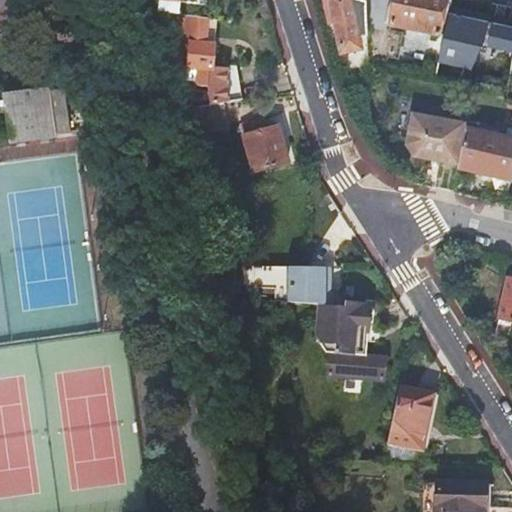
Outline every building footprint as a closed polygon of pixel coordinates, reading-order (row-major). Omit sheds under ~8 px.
[(170,13),(174,14),(176,1),(208,6),(208,0),(156,0),(156,11),(170,13)] [(358,40),(367,38),(366,13),(365,0),(328,0),(339,55),(360,51),(358,40)] [(393,0),(365,0),(366,13),(386,17),(389,0),(390,0),(393,0)] [(437,37),(444,0),(393,0),(390,18),(386,17),(366,13),(367,38),(368,69),(382,71),(383,61),(398,62),(401,35),(388,33),(389,27),(437,37)] [(215,103),(223,102),(240,101),(236,71),(212,69),(213,44),(199,43),(201,18),(176,14),(173,58),(175,65),(187,66),(187,68),(197,69),(202,86),(213,85),(215,103)] [(199,43),(213,44),(215,20),(201,18),(199,43)] [(53,102),(52,87),(7,92),(11,136),(57,132),(57,127),(72,125),(70,101),(53,102)] [(189,106),(200,138),(232,127),(223,102),(215,103),(189,106)] [(410,162),(455,170),(459,148),(462,132),(463,130),(463,129),(409,118),(403,150),(410,162)] [(263,119),(240,126),(253,174),(288,164),(278,127),(267,130),(263,119)] [(455,170),(454,173),(509,185),(509,183),(511,172),(511,143),(462,132),(459,148),(455,170)] [(288,267),(287,303),(319,306),(324,307),(326,270),(306,269),(288,267)] [(510,323),(511,323),(511,276),(509,275),(497,334),(507,337),(510,323)] [(324,307),(319,306),(315,338),(324,353),(329,354),(327,376),(381,382),(383,360),(363,358),(365,334),(368,335),(369,326),(371,305),(344,302),(344,308),(324,307)] [(396,390),(388,444),(421,450),(430,395),(396,390)] [(388,444),(384,466),(418,467),(421,450),(388,444)] [(436,484),(434,511),(479,511),(480,511),(484,511),(486,488),(436,484)]
